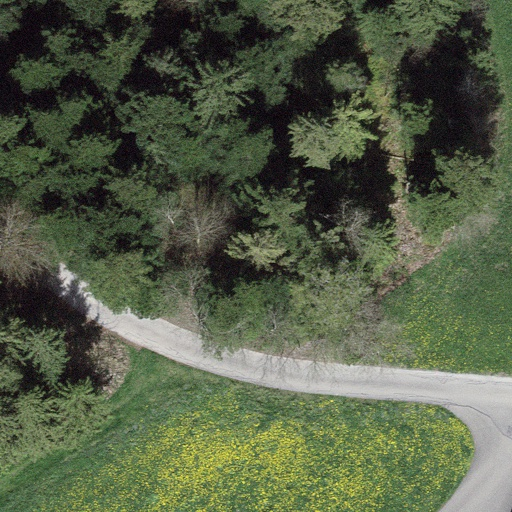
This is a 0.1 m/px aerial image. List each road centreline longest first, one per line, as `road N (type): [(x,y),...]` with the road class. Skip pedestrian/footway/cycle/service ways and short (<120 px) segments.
road 1 (track): [(0,231),(50,277),(177,347),(270,367),(511,396)]
road 2 (track): [(0,511),(270,367)]
